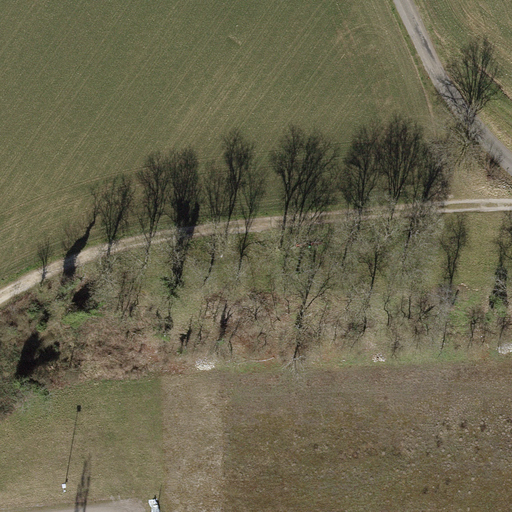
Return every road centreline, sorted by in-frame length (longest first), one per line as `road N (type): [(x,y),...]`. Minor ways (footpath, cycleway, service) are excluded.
road 1 (track): [(511,204),(202,229),(114,247),(0,296)]
road 2 (unclassified): [(403,0),(436,75),(511,165)]
